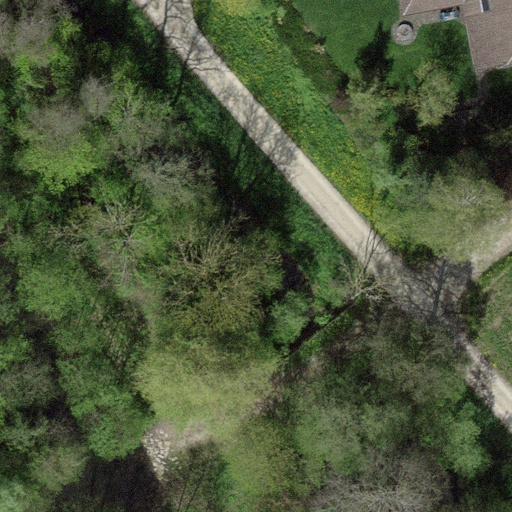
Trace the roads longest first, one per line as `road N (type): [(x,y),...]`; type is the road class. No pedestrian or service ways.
road 1 (track): [(511,406),(172,0)]
road 2 (track): [(511,228),(282,399),(74,511)]
